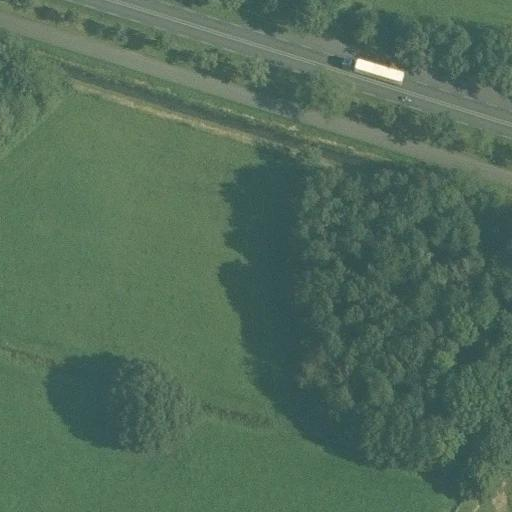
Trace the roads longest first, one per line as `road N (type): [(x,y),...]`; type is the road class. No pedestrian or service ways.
road 1 (unclassified): [(511,179),(0,20)]
road 2 (primary): [(511,125),(108,0)]
